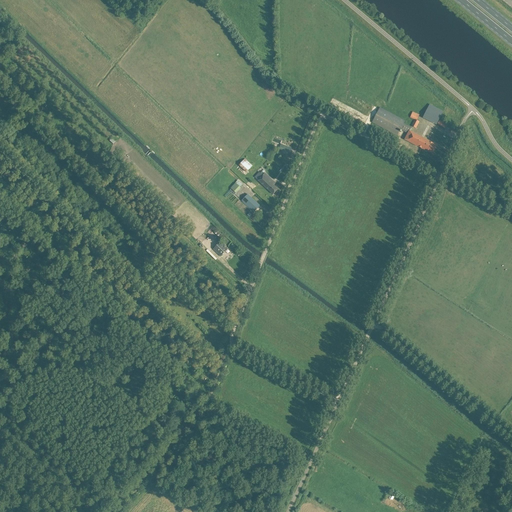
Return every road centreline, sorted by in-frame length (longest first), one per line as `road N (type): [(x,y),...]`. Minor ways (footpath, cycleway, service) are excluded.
road 1 (unclassified): [(337,401),(230,341),(323,117)]
road 2 (unclassified): [(337,401),(440,175)]
road 3 (track): [(511,434),(373,323)]
road 4 (track): [(212,0),(282,88),(323,117)]
road 5 (unclassified): [(440,175),(323,117)]
road 6 (track): [(230,341),(202,408),(169,450)]
road 7 (unclassified): [(287,511),(337,401)]
